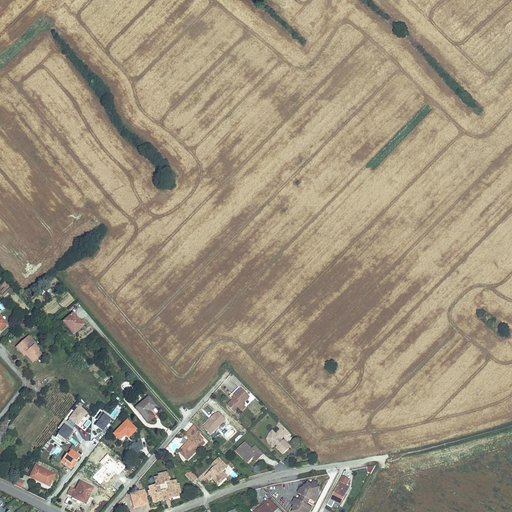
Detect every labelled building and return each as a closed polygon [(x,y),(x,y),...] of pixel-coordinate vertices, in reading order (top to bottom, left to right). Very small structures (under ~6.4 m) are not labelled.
[(0,291),(2,293),(8,286),(5,282),(0,287),(0,291)] [(83,325),(73,313),(63,322),(74,334),(83,325)] [(36,344),(29,336),(25,340),(32,348),(34,346),(36,344)] [(36,352),(38,350),(34,346),(32,348),(25,340),(16,348),(23,356),(25,355),(26,353),(33,361),(34,361),(40,356),(36,352)] [(33,361),(26,353),(25,355),(32,363),(34,361),(33,361)] [(232,398),(241,389),(242,389),(239,387),(233,394),(230,396),(232,399),(232,398)] [(243,404),(250,397),(242,389),(241,389),(232,398),(232,399),(234,400),(228,406),(231,408),(233,407),(236,411),(237,411),(240,408),(241,409),(244,405),(243,404)] [(149,412),(155,406),(148,398),(136,408),(148,422),(154,417),(149,412)] [(78,405),(68,419),(77,426),(87,412),(78,405)] [(102,413),(93,425),(103,432),(111,420),(102,413)] [(211,435),(226,420),(219,413),(217,415),(216,414),(212,418),(213,419),(211,420),(204,428),(211,435)] [(122,442),(135,429),(127,421),(114,434),(122,442)] [(66,441),(74,428),(64,422),(56,435),(66,441)] [(283,455),(290,447),(284,441),(283,442),(281,440),(286,435),(287,433),(288,434),(291,434),(281,424),(277,427),(281,430),(277,434),(275,435),(272,432),(270,434),(268,439),(270,444),(272,447),(276,444),(278,446),(277,448),(283,455)] [(202,433),(195,426),(189,431),(191,441),(189,441),(189,442),(190,445),(185,446),(181,449),(182,452),(185,458),(193,451),(193,452),(203,442),(202,441),(203,440),(199,435),(202,433)] [(49,452),(54,447),(51,445),(50,444),(47,442),(43,448),(49,452)] [(205,444),(203,442),(193,452),(195,454),(205,444)] [(263,455),(255,446),(252,449),(245,443),(236,451),(242,457),(243,456),(249,462),(253,458),(256,455),(260,459),(263,455)] [(76,462),(79,457),(75,454),(78,452),(72,447),(69,450),(70,451),(68,454),(67,456),(66,455),(62,459),(66,462),(65,463),(71,468),(72,466),(73,467),(77,463),(76,462)] [(187,461),(195,454),(193,452),(193,451),(185,458),(187,461)] [(222,461),(219,458),(212,465),(215,468),(222,461)] [(225,464),(222,461),(215,468),(212,470),(214,472),(213,473),(211,471),(205,477),(210,482),(213,479),(219,486),(226,479),(223,476),(223,475),(220,478),(219,478),(216,475),(219,472),(221,474),(223,472),(226,469),(223,466),(225,464)] [(87,477),(92,470),(87,465),(82,472),(87,477)] [(54,476),(35,467),(31,476),(34,477),(35,477),(34,479),(49,486),(54,476)] [(91,479),(96,473),(93,470),(92,470),(87,477),(91,479)] [(193,484),(198,478),(192,471),(186,477),(193,484)] [(181,490),(179,485),(178,485),(177,481),(171,482),(169,473),(163,475),(164,477),(160,478),(156,479),(157,485),(150,487),(151,492),(149,492),(151,496),(153,497),(155,504),(158,503),(160,499),(161,499),(164,498),(164,496),(165,496),(166,494),(168,494),(169,493),(169,495),(170,497),(173,497),(173,496),(174,499),(180,498),(179,494),(178,490),(181,490)] [(86,504),(93,488),(91,487),(91,485),(89,484),(89,486),(80,482),(76,490),(71,488),(68,495),(73,497),(73,496),(80,500),(80,501),(86,504)] [(345,496),(347,492),(349,488),(339,483),(331,500),(342,506),(344,501),(343,500),(345,496)] [(302,497),(292,488),(289,492),(285,488),(279,494),(277,493),(272,497),(270,499),(270,500),(278,508),(281,511),(284,511),(286,511),(308,511),(310,510),(308,507),(310,505),(302,497)] [(147,504),(144,491),(131,494),(134,507),(147,504)] [(274,511),(278,508),(270,500),(267,503),(257,511),(274,511)] [(0,511),(9,511),(7,511),(5,511),(3,510),(0,507),(3,504),(0,501),(0,511)] [(257,511),(267,503),(265,501),(254,511),(257,511)]
